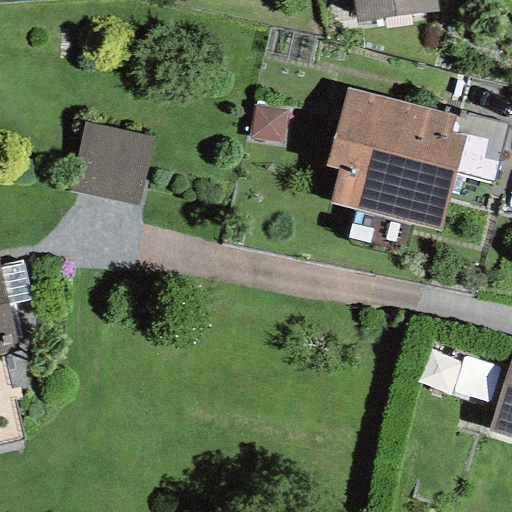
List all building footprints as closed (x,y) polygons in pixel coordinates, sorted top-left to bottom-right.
[(352,0),(355,23),(437,12),(434,0),(352,0)] [(454,117),(346,89),(323,166),(337,169),(329,203),(439,231),(454,174),(464,136),(450,133),(454,117)] [(280,142),(285,112),(253,107),(248,137),(280,142)] [(152,138),(84,124),(70,192),(137,207),(152,138)] [(0,266),(0,275),(7,306),(31,300),(22,262),(0,266)] [(0,446),(23,441),(13,401),(21,399),(19,389),(39,386),(31,342),(15,344),(7,306),(0,275),(0,446)] [(511,352),(487,431),(511,439),(511,352)]
